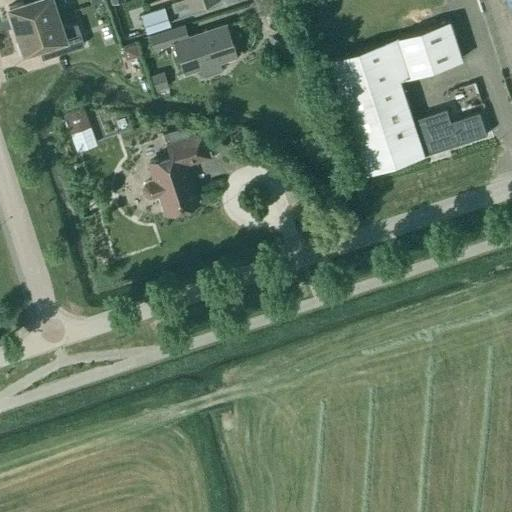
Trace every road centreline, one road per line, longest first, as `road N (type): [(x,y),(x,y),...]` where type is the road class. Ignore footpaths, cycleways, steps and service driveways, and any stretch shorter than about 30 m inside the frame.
road 1 (tertiary): [(52,340),(511,188)]
road 2 (residential): [(0,179),(52,340)]
